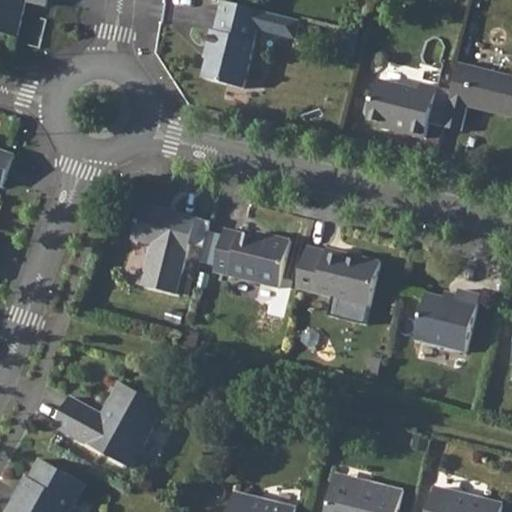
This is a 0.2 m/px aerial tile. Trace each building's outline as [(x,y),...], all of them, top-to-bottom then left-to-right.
[(47,0),(0,0),(0,32),(17,37),(26,0),(45,0),(47,0)] [(256,41),(260,26),(220,16),(216,31),(213,30),(209,48),(212,49),(204,79),(245,89),(258,41),(256,41)] [(450,102),(444,126),(460,130),(468,105),(482,108),(486,106),(491,107),(490,110),(511,115),(511,75),(460,63),(450,102)] [(392,129),(426,138),(429,123),(436,99),(438,88),(421,84),(420,90),(378,80),(374,98),(368,102),(365,113),(369,120),(393,126),(392,129)] [(436,99),(429,123),(444,126),(450,102),(436,99)] [(16,152),(0,145),(0,180),(5,182),(16,152)] [(178,294),(197,217),(177,212),(176,216),(168,214),(165,209),(141,203),(132,239),(152,244),(142,286),(178,294)] [(256,237),(225,229),(214,272),(280,288),(291,241),(270,235),(269,240),(256,237)] [(308,247),(298,288),(370,306),(381,263),(364,258),(358,261),(348,259),(349,254),(328,249),(327,252),(308,247)] [(466,352),(480,295),(459,289),(458,294),(456,301),(445,298),(427,294),(416,339),(466,352)] [(458,294),(446,292),(445,298),(456,301),(458,294)] [(71,398),(55,426),(132,468),(166,406),(122,382),(104,416),(71,398)] [(20,491),(8,511),(71,511),(87,484),(41,460),(30,480),(23,492),(20,491)] [(369,482),(336,474),(334,482),(367,490),(369,482)] [(27,478),(20,491),(23,492),(30,480),(27,478)] [(367,490),(334,482),(326,511),(398,511),(404,491),(369,482),(367,490)] [(501,511),(504,504),(436,487),(429,511),(501,511)] [(295,511),(297,508),(234,493),(229,511),(295,511)]
